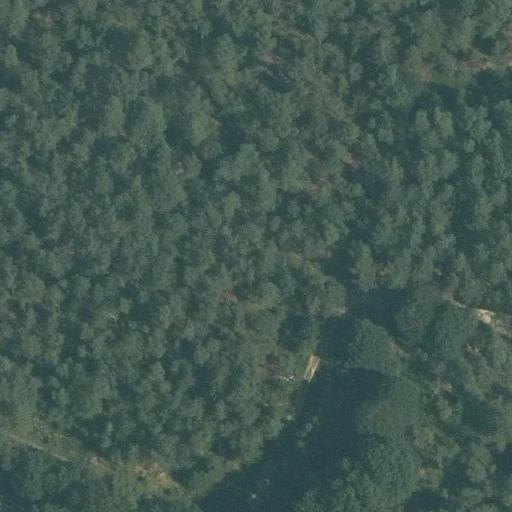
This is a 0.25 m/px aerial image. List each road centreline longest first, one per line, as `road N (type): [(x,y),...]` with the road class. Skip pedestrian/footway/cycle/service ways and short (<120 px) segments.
road 1 (unknown): [(0,110),(201,236),(353,293),(511,320)]
road 2 (track): [(247,511),(286,431),(443,0)]
road 3 (unclassified): [(162,511),(0,440)]
